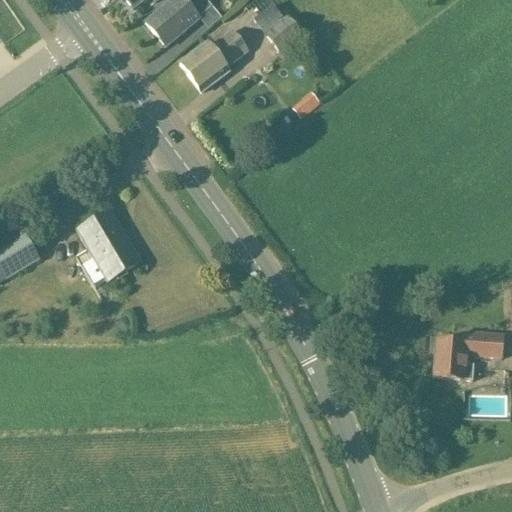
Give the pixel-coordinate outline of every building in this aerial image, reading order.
[(122,0),(133,13),(148,0),(122,0)] [(203,0),(175,0),(145,27),(166,51),(199,21),(208,32),(221,20),(203,0)] [(279,57),(303,39),(288,19),(283,22),(275,11),(256,26),(279,57)] [(232,33),(210,50),(208,47),(180,67),(201,96),(229,75),(226,71),(248,55),(232,33)] [(316,94),(295,110),(303,121),(324,106),(316,94)] [(110,215),(77,235),(108,285),(140,266),(110,215)] [(0,251),(0,284),(5,281),(6,282),(39,264),(24,236),(0,251)] [(464,334),(463,346),(436,344),(433,381),(473,384),(474,368),(466,368),(467,360),(501,363),(503,338),(464,334)]
